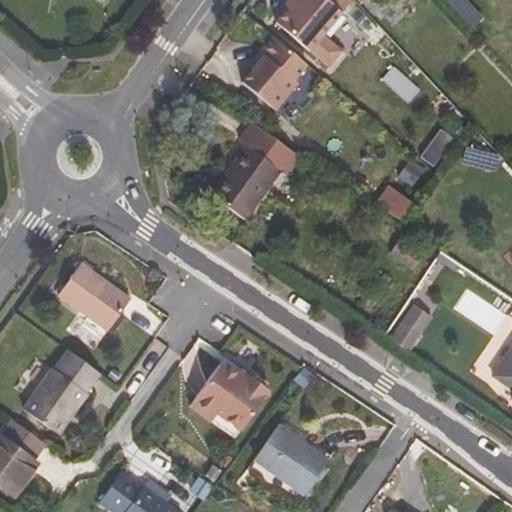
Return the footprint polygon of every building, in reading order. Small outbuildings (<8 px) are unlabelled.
[(323,33),(342,10),(330,1),(330,0),(293,0),(291,3),(276,20),(329,65),(343,49),(323,33)] [(307,63),(273,34),(260,50),(263,54),(254,65),(242,80),(275,108),(298,81),(294,78),(307,63)] [(263,54),(260,50),(250,62),(254,65),(263,54)] [(298,155),(249,122),(236,139),(243,145),(209,193),(244,217),(278,169),(285,173),(298,155)] [(428,159),(438,167),(458,138),(448,131),(428,159)] [(395,178),(407,188),(419,171),(407,161),(395,178)] [(401,217),(414,200),(390,183),(377,201),(401,217)] [(391,250),(414,265),(422,252),(399,237),(391,250)] [(106,322),(128,294),(80,257),(58,287),(106,322)] [(396,334),(412,344),(430,317),(414,307),(396,334)] [(511,397),(511,399),(511,341),(490,375),(511,390),(511,397)] [(51,360),(29,389),(64,414),(100,369),(67,344),(54,363),(51,360)] [(236,425),(267,387),(253,377),(250,380),(220,358),(187,398),(208,414),(213,408),(236,425)] [(64,414),(29,389),(19,402),(55,426),(64,414)] [(303,477),(327,446),(279,409),(253,443),(303,477)] [(39,436),(10,414),(0,424),(0,479),(10,487),(34,457),(28,450),(39,436)] [(119,511),(172,511),(177,505),(141,479),(140,481),(120,466),(99,494),(119,509),(117,511),(119,511)] [(415,511),(404,503),(397,511),(415,511)]
